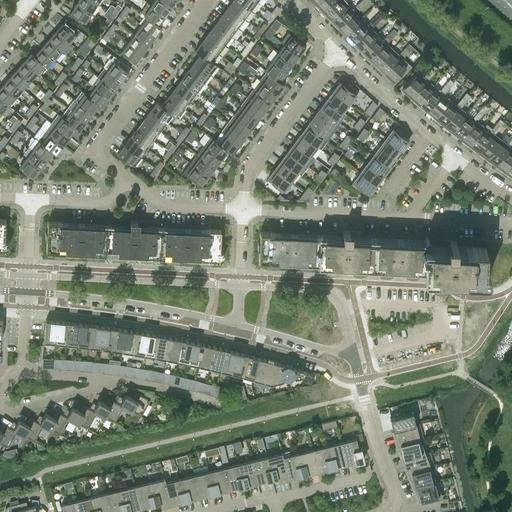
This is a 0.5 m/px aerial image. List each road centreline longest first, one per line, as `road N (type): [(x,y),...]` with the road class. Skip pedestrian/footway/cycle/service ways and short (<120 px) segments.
road 1 (residential): [(242,210),(511,221)]
road 2 (residential): [(129,181),(93,151),(204,0)]
road 3 (residential): [(511,197),(425,134),(336,53)]
road 4 (unclassified): [(25,293),(234,325)]
road 5 (unclassified): [(238,286),(28,275)]
road 6 (residential): [(242,210),(245,172),(336,53)]
road 7 (unclassified): [(353,357),(333,294),(238,286)]
road 8 (residential): [(382,511),(393,495),(357,375)]
road 9 (unclassified): [(234,325),(353,357)]
road 10 (residential): [(129,181),(166,207),(242,210)]
